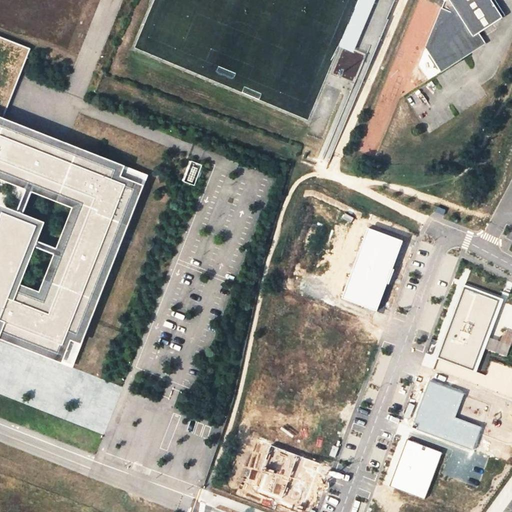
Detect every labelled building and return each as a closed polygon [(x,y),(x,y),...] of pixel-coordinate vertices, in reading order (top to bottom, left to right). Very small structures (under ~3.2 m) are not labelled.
[(363,82),(388,21),(387,20),(395,0),(362,0),(345,42),(349,44),(347,47),(343,45),(334,69),(357,79),(363,82)] [(502,18),(489,0),(446,0),(444,2),(426,48),(442,72),(470,53),(468,49),(482,40),(479,33),(502,18)] [(0,126),(1,124),(0,123),(0,114),(26,50),(0,39),(0,126)] [(357,79),(334,69),(331,75),(354,85),(357,79)] [(142,180),(1,124),(0,126),(0,332),(71,360),(142,180)] [(196,184),(202,164),(189,161),(184,180),(196,184)] [(476,511),(511,467),(511,286),(475,268),(435,376),(390,489),(446,511),(476,511)]
